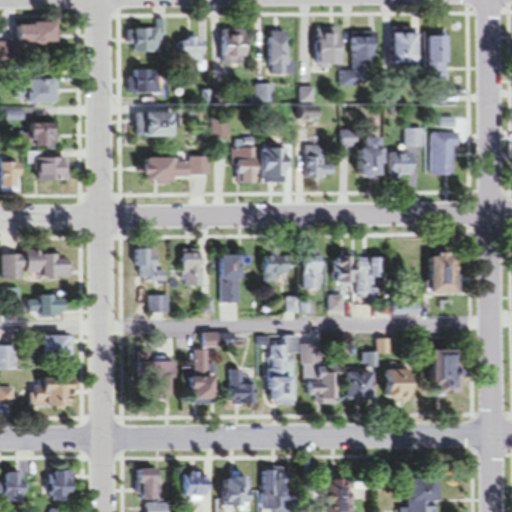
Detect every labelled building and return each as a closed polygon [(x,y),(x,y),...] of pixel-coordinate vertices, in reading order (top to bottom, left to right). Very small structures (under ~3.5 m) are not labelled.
[(58,49),(58,28),(16,28),(16,49),(58,49)] [(160,61),(160,34),(128,34),(128,61),(160,61)] [(341,34),(314,34),(314,71),(341,71),(341,34)] [(391,72),(418,72),(418,34),(391,34),(391,72)] [(247,35),(220,35),(220,69),(247,69),(247,35)] [(290,80),(290,37),(267,37),(267,80),(290,80)] [(349,38),(349,70),(376,70),(376,38),(349,38)] [(447,38),(423,38),(423,82),(447,82),(447,38)] [(203,77),(203,43),(178,43),(178,68),(190,68),(190,77),(203,77)] [(132,98),(159,98),(159,74),(132,74),(132,98)] [(57,85),(30,85),(30,109),(57,109),(57,85)] [(134,143),(174,143),(174,118),(134,118),(134,143)] [(209,124),(209,142),(225,142),(225,124),(209,124)] [(56,127),(32,127),(32,152),(56,152),(56,127)] [(421,153),(421,134),(401,135),(401,153),(421,153)] [(429,181),(455,181),(455,138),(429,138),(429,181)] [(257,152),(250,152),(250,144),(233,144),(234,189),(257,189),(257,152)] [(357,184),(382,184),(382,144),(357,144),(357,184)] [(303,152),(303,184),(332,184),(332,169),(324,169),(324,152),(303,152)] [(262,154),(262,188),(288,188),(288,154),(262,154)] [(388,157),(388,183),(413,183),(413,158),(388,157)] [(67,185),(67,159),(35,159),(35,185),(67,185)] [(143,164),(143,186),(190,186),(190,164),(143,164)] [(20,166),(0,165),(0,196),(20,196),(20,166)] [(135,252),(135,280),(154,280),(154,252),(135,252)] [(179,290),(201,290),(201,254),(179,254),(179,290)] [(69,282),(69,257),(25,257),(25,282),(69,282)] [(320,294),(321,258),(301,257),(301,293),(320,294)] [(0,283),(20,283),(20,258),(0,258),(0,283)] [(217,308),(240,308),(240,259),(217,259),(217,308)] [(262,259),(262,286),(278,286),(278,279),(288,279),(288,259),(262,259)] [(349,259),(332,259),(332,286),(349,286),(349,259)] [(458,259),(431,259),(431,297),(458,297),(458,259)] [(354,262),(354,302),(370,302),(370,282),(383,282),(383,262),(354,262)] [(20,319),(70,319),(70,300),(20,300),(20,319)] [(166,316),(166,300),(146,300),(146,316),(166,316)] [(419,302),(390,302),(390,319),(419,319),(419,302)] [(72,339),(44,339),(44,363),(72,363),(72,339)] [(293,410),(293,340),(280,340),(280,346),(265,346),(265,410),(293,410)] [(0,372),(13,373),(13,349),(0,349),(0,372)] [(214,403),(212,353),(191,354),(193,404),(214,403)] [(460,354),(432,354),(432,393),(460,393),(460,354)] [(362,356),(361,371),(374,372),(374,356),(362,356)] [(138,365),(138,400),(173,400),(173,365),(138,365)] [(337,405),(337,372),(305,372),(305,405),(337,405)] [(414,373),(383,373),(383,402),(414,402),(414,373)] [(239,375),(226,375),(226,408),(253,408),(253,381),(239,381),(239,375)] [(374,403),(374,375),(347,375),(348,403),(374,403)] [(30,410),(75,411),(75,381),(43,381),(43,391),(31,391),(30,410)] [(12,392),(0,392),(0,406),(12,406),(12,392)] [(259,473),(258,511),(303,511),(304,474),(259,473)] [(73,474),(49,474),(49,503),(73,503),(73,474)] [(138,505),(160,505),(160,474),(138,474),(138,505)] [(181,501),(207,501),(207,476),(181,476),(181,501)] [(411,482),(411,503),(401,503),(401,511),(430,511),(431,504),(440,503),(439,481),(411,482)] [(219,511),(248,511),(248,483),(220,483),(219,511)] [(350,511),(351,487),(330,486),(329,511),(350,511)]
